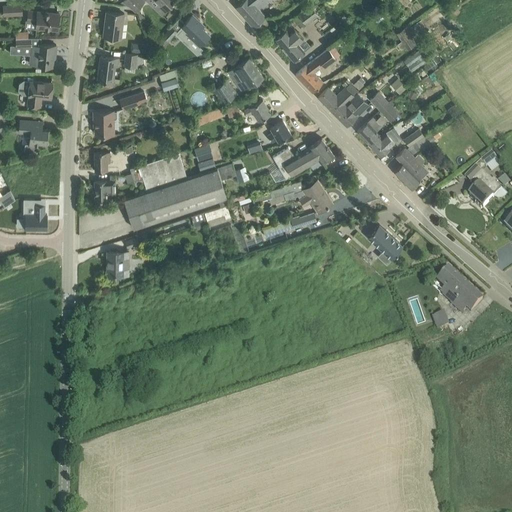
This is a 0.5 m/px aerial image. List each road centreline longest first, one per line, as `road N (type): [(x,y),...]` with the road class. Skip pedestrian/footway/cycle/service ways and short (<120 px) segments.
road 1 (secondary): [(511,294),(328,125),(214,0)]
road 2 (tertiary): [(64,511),(68,244)]
road 3 (tertiary): [(68,244),(85,0)]
